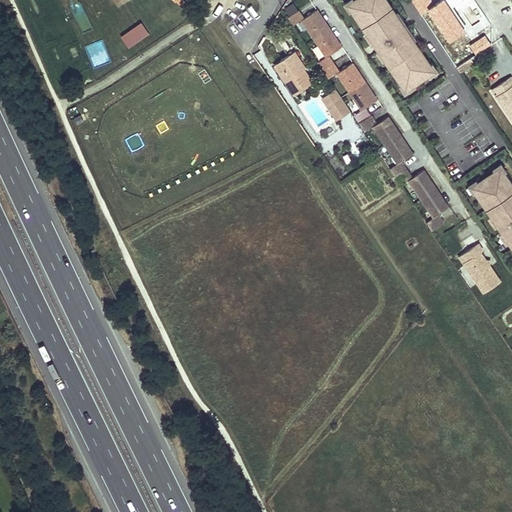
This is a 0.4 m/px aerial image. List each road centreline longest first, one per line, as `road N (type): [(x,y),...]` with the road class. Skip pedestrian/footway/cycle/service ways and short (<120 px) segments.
road 1 (motorway): [(177,511),(0,136)]
road 2 (motorway): [(0,228),(134,511)]
road 3 (unknown): [(313,0),(351,41),(467,220)]
road 4 (unknown): [(412,0),(511,150)]
